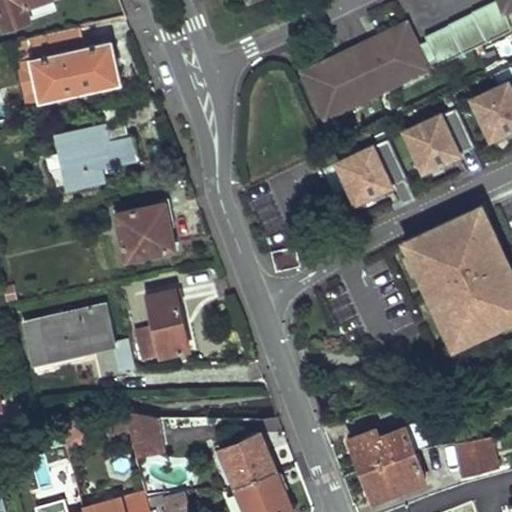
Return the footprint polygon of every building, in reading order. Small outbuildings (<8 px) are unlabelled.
[(0,0),(0,17),(0,18),(4,29),(32,18),(27,4),(38,0),(0,0)] [(47,0),(38,0),(27,4),(32,18),(51,11),(47,0)] [(329,58),(303,71),(327,119),(431,68),(434,72),(511,33),(511,29),(501,0),(494,0),(428,33),(429,36),(418,41),(408,19),(381,32),(384,39),(375,44),(372,37),(339,53),(342,60),(333,65),(329,58)] [(511,0),(501,0),(506,10),(511,6),(511,0)] [(84,46),(80,26),(26,38),(28,49),(30,59),(40,99),(121,81),(111,40),(84,46)] [(384,39),(381,32),(372,37),(375,44),(384,39)] [(12,41),(17,62),(30,59),(28,49),(26,38),(12,41)] [(342,60),(339,53),(329,58),(333,65),(342,60)] [(511,77),(490,88),(495,98),(479,105),(493,134),(508,127),(511,133),(511,132),(511,77)] [(495,98),(490,88),(474,95),(479,105),(495,98)] [(475,142),(457,103),(422,120),(427,130),(411,137),(425,166),(440,159),(443,165),(455,159),(453,153),(475,142)] [(124,120),(106,124),(109,140),(127,137),(124,120)] [(422,120),(407,127),(411,137),(427,130),(422,120)] [(109,140),(106,124),(54,134),(58,152),(65,150),(72,187),(104,180),(101,166),(138,159),(133,136),(127,137),(109,140)] [(407,174),(389,135),(355,152),(359,162),(344,169),(357,198),(373,190),(375,196),(388,191),(385,185),(407,174)] [(359,162),(355,152),(339,159),(344,169),(359,162)] [(165,202),(117,212),(126,258),(168,250),(162,224),(170,222),(165,202)] [(484,203),(469,210),(475,224),(490,217),(484,203)] [(511,262),(490,217),(475,224),(469,210),(418,233),(428,254),(417,260),(425,278),(437,273),(449,300),(438,305),(446,324),(458,318),(468,339),(511,318),(511,301),(511,300),(511,262)] [(418,233),(406,239),(417,260),(428,254),(418,233)] [(295,247),(272,252),(277,271),(299,266),(295,247)] [(437,273),(425,278),(438,305),(449,300),(437,273)] [(15,283),(2,284),(5,301),(18,299),(15,283)] [(184,320),(178,287),(145,294),(151,326),(137,329),(142,357),(182,350),(177,321),(184,320)] [(104,304),(26,321),(34,362),(52,359),(51,354),(113,342),(104,304)] [(458,318),(446,324),(456,344),(468,339),(458,318)] [(190,348),(184,320),(177,321),(182,350),(190,348)] [(118,371),(134,369),(130,343),(115,345),(118,371)] [(471,407),(447,413),(450,428),(474,422),(471,407)] [(157,417),(126,409),(136,456),(164,452),(157,417)] [(375,427),(349,437),(361,469),(414,448),(405,425),(379,435),(375,427)] [(275,470),(259,430),(220,447),(236,486),(275,470)] [(491,436),(456,443),(463,482),(502,469),(491,436)] [(16,442),(5,449),(10,467),(22,464),(16,442)] [(414,448),(361,469),(372,498),(425,479),(414,448)] [(279,511),(292,507),(275,470),(236,486),(246,511),(279,511)] [(150,511),(144,491),(83,507),(84,511),(150,511)] [(164,496),(167,511),(190,511),(186,491),(164,496)]
